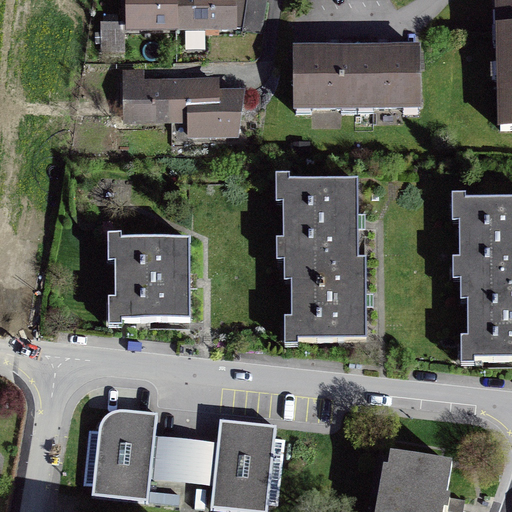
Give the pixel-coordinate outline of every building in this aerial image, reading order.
[(125,0),(126,31),(233,29),(232,0),(125,0)] [(511,0),(491,0),(492,32),(511,31),(511,0)] [(266,3),(249,1),(244,30),(261,33),(266,3)] [(125,27),(102,27),(103,53),(125,52),(125,27)] [(495,132),(511,131),(511,31),(492,32),(495,132)] [(295,113),(422,110),(420,53),(389,54),(327,55),(294,56),(295,113)] [(124,123),(190,122),(189,136),(238,137),(245,97),(221,97),(221,85),(195,85),(152,85),(143,85),(143,77),(123,77),(124,123)] [(364,261),(357,261),(357,226),(357,187),(287,187),(287,236),(287,263),(295,263),(295,341),(364,341),(364,301),(364,261)] [(511,200),(469,200),(462,200),(462,283),(472,283),(472,361),(511,360),(511,200)] [(119,322),(189,322),(189,282),(189,243),(119,243),(119,322)] [(276,428),(219,422),(217,445),(155,439),(158,416),(121,412),(113,414),(105,419),(101,425),(98,432),(89,431),(85,472),(84,486),(92,487),(91,499),(148,505),(149,493),(151,480),(213,487),(210,510),(225,511),(267,511),(268,505),(277,506),(284,441),(275,440),(276,428)] [(380,511),(445,511),(454,467),(391,456),(380,511)]
